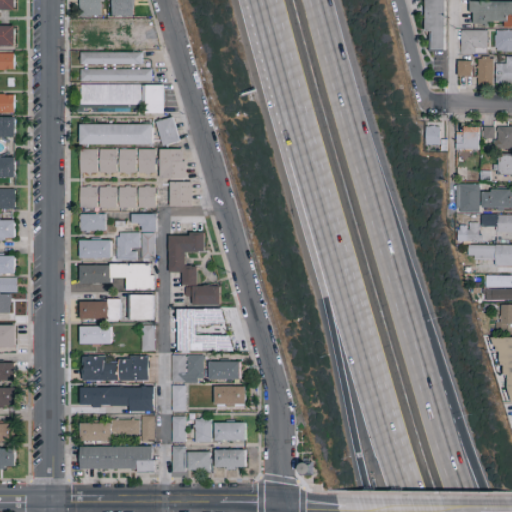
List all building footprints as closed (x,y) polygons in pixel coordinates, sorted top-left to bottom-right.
[(13,0),(0,0),(0,11),(14,12),(13,0)] [(100,17),(100,0),(78,0),(78,16),(100,17)] [(110,0),(110,16),(132,17),(132,0),(110,0)] [(444,0),(425,0),(425,50),(444,50),(444,0)] [(511,2),(471,2),(471,24),(507,24),(507,18),(511,17),(511,2)] [(145,47),(144,24),(132,25),(132,23),(78,23),(79,47),(114,47),(113,40),(131,40),(131,47),(145,47)] [(0,44),(14,45),(14,26),(0,25),(0,44)] [(487,31),(461,30),(460,53),(487,54),(487,31)] [(511,30),(495,31),(495,52),(511,51),(511,30)] [(141,52),(80,51),(80,63),(141,64),(141,52)] [(0,52),(0,68),(14,68),(13,52),(0,52)] [(495,84),(511,83),(511,56),(505,56),(505,64),(495,64),(495,84)] [(477,85),(492,85),(493,59),(478,58),(477,85)] [(472,77),(472,61),(458,61),(457,76),(472,77)] [(151,80),(151,68),(80,68),(80,80),(151,80)] [(163,83),(80,84),(80,104),(146,103),(146,113),(164,113),(163,83)] [(14,94),(0,93),(0,111),(13,112),(14,94)] [(155,120),(162,145),(180,140),(173,115),(155,120)] [(79,143),(152,144),(152,123),(79,122),(79,143)] [(425,144),(439,144),(440,126),(426,125),(425,144)] [(456,133),(456,149),(478,149),(478,126),(463,126),(463,133),(456,133)] [(494,138),(494,126),(483,126),(483,138),(494,138)] [(497,149),(511,148),(511,126),(498,126),(497,149)] [(184,147),(158,148),(159,177),(185,177),(184,147)] [(80,172),(97,172),(97,148),(80,148),(80,172)] [(136,172),(136,148),(98,149),(98,172),(117,172),(136,172)] [(155,149),(138,149),(138,172),(155,172),(155,149)] [(511,153),(498,153),(497,175),(511,174),(511,153)] [(192,206),(192,181),(169,180),(169,205),(192,206)] [(479,184),(459,184),(459,211),(479,212),(479,184)] [(136,185),(118,186),(118,207),(137,207),(136,185)] [(155,207),(155,186),(138,185),(137,207),(155,207)] [(98,186),(80,186),(79,206),(97,207),(98,186)] [(98,207),(116,207),(116,186),(99,186),(98,207)] [(0,187),(0,208),(14,208),(14,188),(0,187)] [(511,189),(482,189),(481,207),(511,207),(511,189)] [(105,213),(80,213),(80,231),(105,231),(105,213)] [(156,213),(132,213),(132,223),(141,222),(141,231),(156,231),(156,213)] [(511,213),(483,214),(484,225),(496,225),(496,233),(511,232),(511,213)] [(14,219),(0,218),(0,237),(14,237),(14,219)] [(479,223),(457,223),(457,240),(479,241),(479,223)] [(136,260),(136,249),(139,249),(139,232),(117,232),(116,259),(136,260)] [(154,259),(154,232),(141,232),(141,259),(154,259)] [(168,233),(168,272),(182,271),(182,284),(185,284),(185,295),(192,295),(192,304),(219,304),(219,284),(196,284),(196,264),(184,264),(184,251),(204,251),(204,233),(168,233)] [(111,257),(111,239),(79,239),(79,257),(111,257)] [(511,244),(468,244),(467,258),(494,258),(494,265),(511,265),(511,244)] [(14,255),(0,254),(0,272),(14,272),(14,255)] [(80,264),(80,282),(110,282),(110,277),(127,277),(127,289),(152,289),(152,263),(80,264)] [(511,275),(485,275),(485,299),(511,299),(511,275)] [(17,277),(0,276),(0,312),(10,312),(10,292),(17,292),(17,277)] [(129,319),(153,319),(153,294),(130,293),(129,319)] [(79,299),(79,318),(119,318),(120,300),(79,299)] [(511,303),(500,304),(500,321),(496,321),(496,332),(511,331),(511,303)] [(176,308),(177,351),(231,350),(231,334),(195,334),(195,324),(223,323),(223,307),(176,308)] [(15,324),(0,323),(0,346),(14,346),(15,324)] [(154,325),(141,324),(141,350),(154,351),(154,325)] [(110,343),(110,325),(79,326),(80,343),(110,343)] [(511,336),(502,336),(502,401),(511,401),(511,336)] [(185,354),(171,355),(171,381),(204,380),(203,354),(185,354)] [(118,380),(118,362),(104,362),(104,355),(82,355),(82,379),(118,380)] [(119,379),(148,380),(148,356),(119,356),(119,379)] [(240,378),(239,360),(209,361),(209,379),(240,378)] [(0,379),(15,380),(14,361),(0,361),(0,379)] [(184,384),(170,385),(171,411),(185,410),(184,384)] [(214,385),(213,403),(245,404),(245,385),(214,385)] [(14,387),(0,386),(0,405),(14,405),(14,387)] [(153,386),(79,387),(80,405),(129,404),(129,411),(154,410),(153,386)] [(154,416),(141,415),(141,442),(154,442),(154,416)] [(139,420),(113,419),(113,434),(139,434),(139,420)] [(189,445),(189,421),(176,421),(177,445),(189,445)] [(0,440),(13,441),(14,423),(0,422),(0,440)] [(111,440),(111,422),(79,423),(79,440),(111,440)] [(215,424),(209,424),(209,422),(204,422),(204,424),(199,425),(199,445),(215,445),(215,424)] [(251,427),(219,427),(220,443),(251,443),(251,427)] [(153,446),(80,446),(80,468),(153,469),(153,446)] [(15,448),(0,447),(0,466),(14,466),(15,448)] [(215,454),(193,454),(193,456),(191,456),(190,450),(177,450),(176,475),(189,475),(189,472),(216,472),(215,454)] [(251,451),(220,452),(221,469),(251,469),(251,451)]
